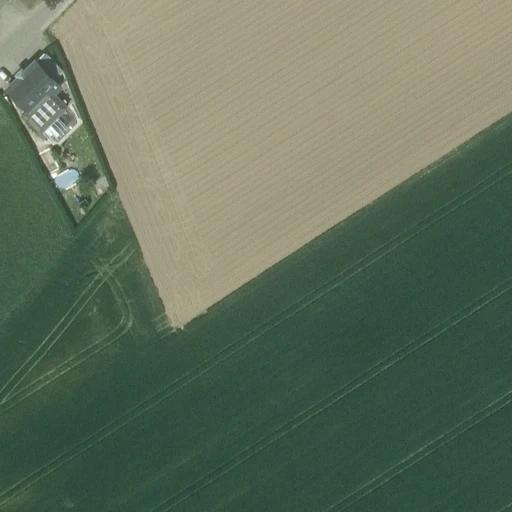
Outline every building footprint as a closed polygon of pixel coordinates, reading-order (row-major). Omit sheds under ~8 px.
[(40,61),(53,76),(61,69),(48,54),(40,61)] [(5,90),(22,109),(41,92),(48,99),(53,94),(62,86),(53,76),(40,61),(5,90)] [(66,108),(53,94),(48,99),(41,92),(22,109),(15,115),(34,136),(40,131),(57,116),(66,108)] [(57,116),(40,131),(50,142),(67,127),(57,116)] [(34,154),(45,175),(55,170),(44,148),(34,154)]
